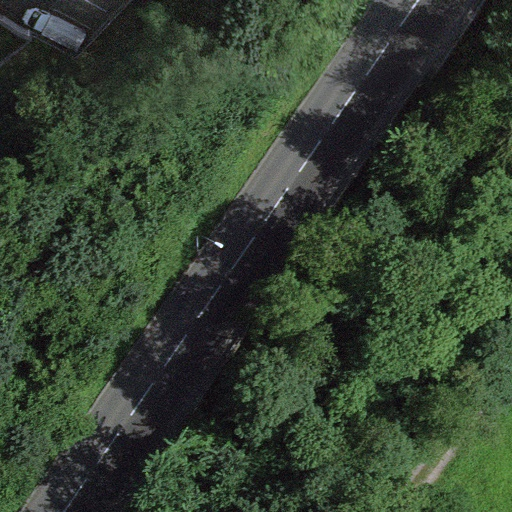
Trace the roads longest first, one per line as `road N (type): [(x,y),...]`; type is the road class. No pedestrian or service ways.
road 1 (tertiary): [(418,0),(66,511)]
road 2 (track): [(389,511),(511,358)]
